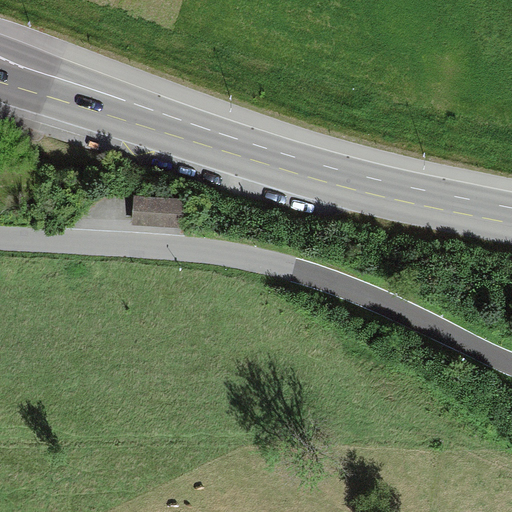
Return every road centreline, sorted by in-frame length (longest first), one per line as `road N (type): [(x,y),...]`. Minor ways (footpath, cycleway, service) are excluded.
road 1 (primary): [(0,59),(306,169),(511,216)]
road 2 (tertiary): [(511,363),(362,290),(261,259),(0,237)]
